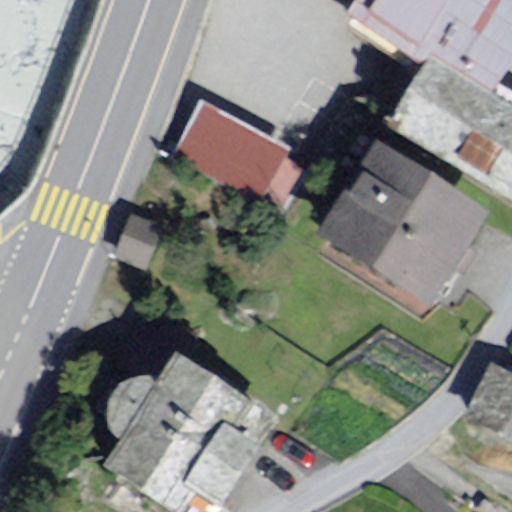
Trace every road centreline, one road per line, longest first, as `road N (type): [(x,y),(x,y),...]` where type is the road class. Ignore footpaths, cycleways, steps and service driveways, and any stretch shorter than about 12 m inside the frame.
road 1 (secondary): [(145,0),(0,369)]
road 2 (residential): [(511,323),(476,385),(401,454),(299,511)]
